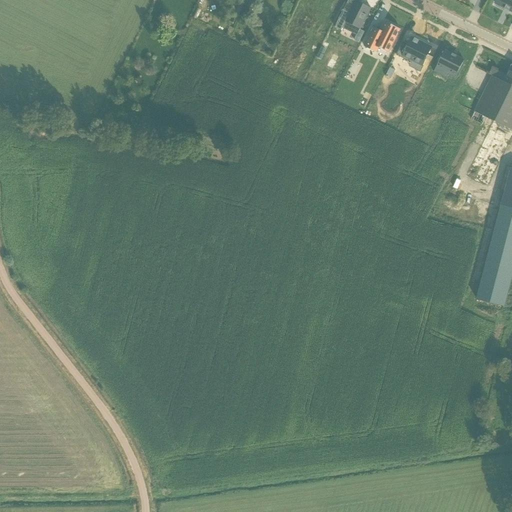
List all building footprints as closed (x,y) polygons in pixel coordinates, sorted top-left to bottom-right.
[(250,0),(247,8),(255,12),(260,0),(250,0)] [(322,0),(324,1),(317,16),(326,21),(336,0),(322,0)] [(511,0),(496,0),(495,4),(504,8),(504,9),(505,10),(505,9),(509,10),(508,11),(509,12),(509,11),(511,12),(511,0)] [(343,10),(334,28),(341,31),(346,22),(360,29),(371,9),(355,1),(349,13),(343,10)] [(374,28),(364,47),(376,53),(379,48),(388,53),(400,30),(385,22),(380,31),(374,28)] [(358,43),(363,32),(360,30),(358,30),(356,35),(353,40),(358,43)] [(403,42),(396,56),(411,63),(412,60),(422,66),(431,48),(419,41),(415,39),(414,39),(412,38),(409,43),(408,45),(405,43),(404,42),(403,42)] [(445,50),(434,71),(447,78),(449,74),(455,78),(464,60),(457,56),(457,55),(456,56),(453,54),(453,53),(452,54),(445,50)] [(360,66),(353,62),(345,77),(352,80),(360,66)] [(511,66),(507,76),(498,72),(495,78),(492,76),(490,82),(475,112),(471,120),(482,125),(485,118),(511,130),(511,66)] [(395,71),(390,68),(385,77),(391,80),(395,71)] [(57,127),(44,125),(41,136),(54,139),(57,127)] [(504,192),(476,300),(504,307),(511,275),(511,171),(510,171),(504,192)] [(419,254),(414,284),(445,289),(450,254),(443,253),(448,218),(436,216),(439,196),(422,194),(419,210),(424,211),(423,217),(429,217),(424,254),(419,254)]
